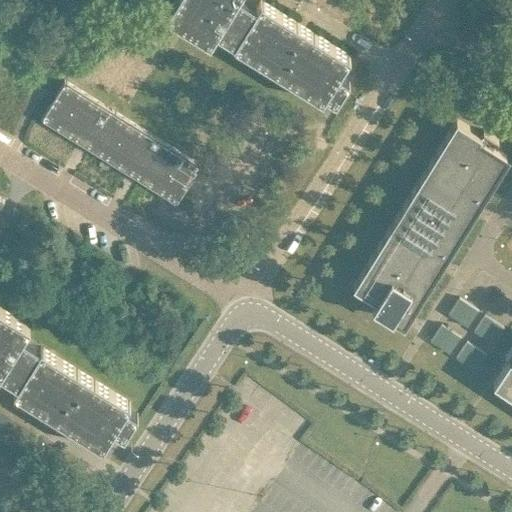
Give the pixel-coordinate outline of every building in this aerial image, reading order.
[(175,0),(165,16),(210,43),(217,32),(234,43),(233,44),(323,100),(325,95),(336,102),(350,79),(339,73),(351,55),(261,0),(260,0),(257,7),(246,0),(175,0)] [(41,117),(78,141),(79,141),(81,138),(92,145),(90,148),(128,172),(130,168),(141,174),(139,178),(177,202),(201,164),(124,116),(65,79),(41,117)] [(479,137),(482,133),(457,118),(353,284),(376,298),(372,304),(392,317),(394,315),(403,320),(409,311),(411,312),(416,303),(410,300),(416,291),(420,294),(438,265),(443,256),(445,257),(450,248),(444,245),(450,236),(454,239),(472,210),(478,201),(479,202),(484,193),(478,190),(484,181),(489,184),(507,155),(479,137)] [(16,224),(24,230),(31,219),(23,214),(16,224)] [(449,313),(467,326),(478,309),(460,297),(449,313)] [(0,374),(1,373),(18,384),(13,391),(103,446),(114,429),(124,435),(138,413),(128,406),(131,402),(41,346),(40,347),(23,337),(30,326),(0,306),(0,374)] [(474,330),(493,343),(504,326),(485,313),(474,330)] [(431,339),(450,352),(461,335),(442,323),(431,339)] [(456,356),(475,369),(486,352),(467,340),(456,356)] [(511,357),(510,356),(493,381),(511,393),(511,357)] [(0,437),(22,451),(34,432),(26,427),(0,410),(0,437)]
